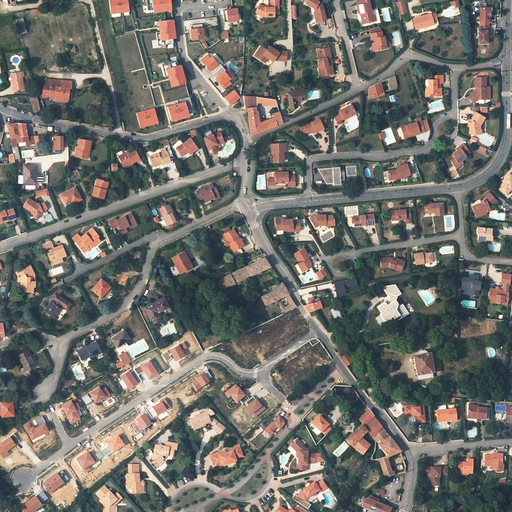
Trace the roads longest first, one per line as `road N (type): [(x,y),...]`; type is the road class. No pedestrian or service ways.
road 1 (residential): [(224,168),(0,247)]
road 2 (residential): [(70,446),(205,358),(261,374)]
road 3 (residential): [(162,240),(152,245),(132,298),(66,338),(52,384),(41,393)]
road 4 (residential): [(432,141),(376,157),(312,157),(307,201)]
road 5 (residential): [(457,187),(487,176),(502,160),(506,61)]
road 6 (residential): [(307,201),(457,187)]
road 7 (unclassified): [(246,212),(317,330)]
road 8 (unclassified): [(117,134),(90,5)]
road 9 (unclassified): [(226,118),(182,55),(177,8)]
road 10 (residential): [(356,88),(244,141)]
road 11 (residential): [(0,107),(117,134)]
